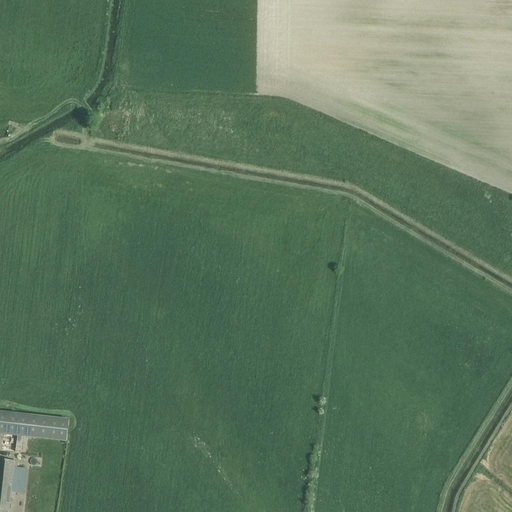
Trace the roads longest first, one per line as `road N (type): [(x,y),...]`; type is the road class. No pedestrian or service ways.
road 1 (track): [(86,112),(86,149),(349,196),(511,292)]
road 2 (track): [(511,389),(453,478),(441,511)]
